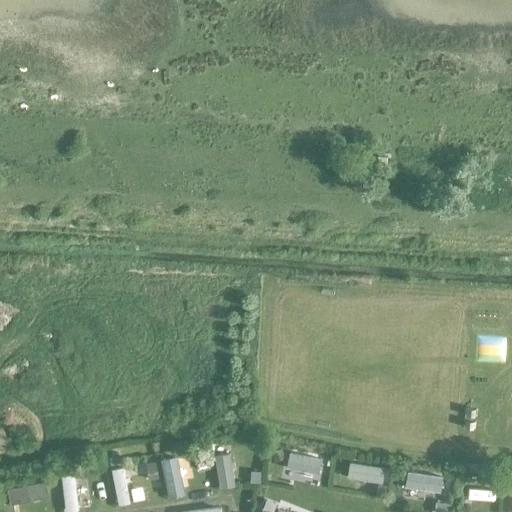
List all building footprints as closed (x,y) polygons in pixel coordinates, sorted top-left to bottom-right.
[(235,486),(230,451),(214,453),(220,488),(235,486)] [(319,472),(322,457),(291,451),(288,466),(319,472)] [(253,487),(275,488),(278,456),(256,454),(253,487)] [(185,493),(178,455),(161,458),(168,496),(185,493)] [(384,483),(386,466),(351,462),(348,478),(384,483)] [(130,502),(123,466),(111,468),(118,505),(130,502)] [(441,491),(443,475),(408,469),(405,486),(441,491)] [(78,508),(73,472),(60,474),(65,510),(78,508)] [(48,496),(45,481),(6,488),(9,503),(48,496)] [(457,492),(456,506),(484,508),(485,494),(457,492)] [(511,511),(511,497),(498,497),(497,511),(511,511)] [(449,511),(451,501),(436,500),(434,511),(449,511)]
